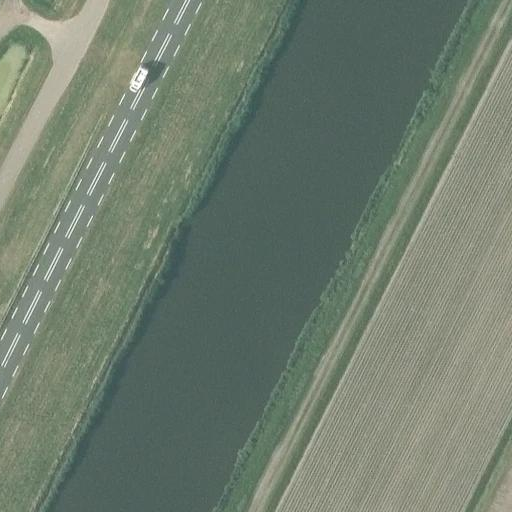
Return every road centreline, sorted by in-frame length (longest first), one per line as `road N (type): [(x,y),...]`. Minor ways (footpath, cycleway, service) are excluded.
road 1 (track): [(501,0),(247,511)]
road 2 (primary): [(0,371),(187,0)]
road 3 (unclassified): [(96,0),(0,186)]
